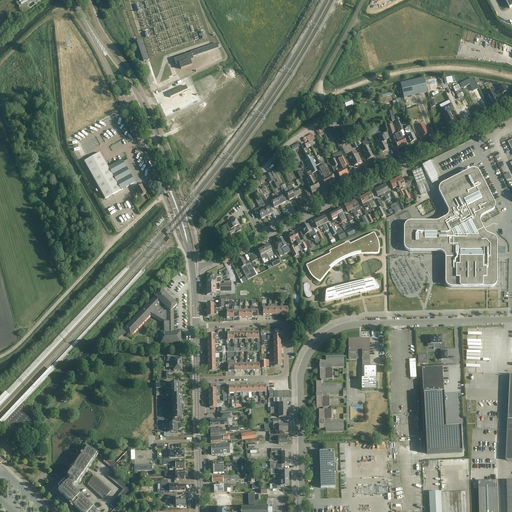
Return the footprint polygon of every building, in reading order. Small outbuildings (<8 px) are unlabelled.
[(143,40),(137,42),(144,62),(149,60),(143,40)] [(217,44),(213,45),(195,51),(191,53),(191,54),(174,59),(176,65),(179,64),(181,69),(192,66),(190,61),(193,60),(193,57),(214,50),(219,49),(217,44)] [(404,99),(427,93),(424,78),(400,84),(404,99)] [(458,85),(453,88),(458,98),(463,95),(458,85)] [(498,88),(502,94),(508,91),(505,85),(498,88)] [(188,90),(186,86),(168,94),(170,98),(188,90)] [(487,94),(492,104),(499,100),(497,97),(500,95),(498,90),(495,92),(494,90),(487,94)] [(477,95),(470,99),(475,110),(483,106),(480,102),(481,101),(480,101),(479,99),(480,99),(479,99),(477,95)] [(401,98),(396,100),(396,101),(392,102),(394,107),(403,104),(401,98)] [(464,104),(457,107),(459,111),(461,115),(461,114),(463,118),(470,114),(468,111),(469,110),(467,107),(466,107),(465,105),(468,104),(466,100),(463,102),(464,104)] [(450,104),(447,105),(441,109),(450,127),(455,125),(449,112),(453,110),(450,104)] [(424,124),(417,128),(422,138),(428,134),(424,124)] [(395,135),(392,125),(386,127),(389,136),(395,135)] [(410,143),(416,140),(413,133),(412,134),(409,129),(408,129),(408,131),(406,132),(408,136),(407,136),(410,143)] [(403,137),(401,133),(397,135),(403,147),(407,145),(403,137)] [(313,134),(308,137),(310,142),(316,140),(313,134)] [(378,146),(377,146),(377,147),(377,148),(377,149),(377,150),(378,150),(379,150),(380,150),(382,153),(388,150),(384,141),(386,140),(383,134),(377,137),(381,144),(378,146)] [(397,135),(393,137),(395,141),(394,141),(399,149),(403,147),(397,135)] [(373,157),(368,146),(371,144),(368,138),(364,139),(365,141),(362,142),(363,146),(361,147),(368,160),(373,157)] [(354,167),(362,163),(357,154),(356,152),(344,158),(348,165),(352,163),(354,167)] [(135,183),(122,160),(108,168),(100,153),(84,162),(105,199),(135,183)] [(336,160),(344,177),(349,175),(345,167),(343,168),(342,165),(346,163),(342,156),(336,159),(336,160)] [(315,173),(318,171),(317,170),(318,170),(316,167),(312,158),(308,160),(311,165),(313,169),(313,168),(315,173)] [(336,160),(336,159),(336,158),(330,161),(333,168),(335,167),(337,171),(336,171),(340,179),(344,177),(336,160)] [(315,173),(313,168),(313,169),(311,165),(308,160),(305,162),(308,167),(311,174),(315,173)] [(328,174),(325,166),(322,161),(319,163),(321,168),(322,168),(330,185),(334,182),(330,174),(327,176),(327,175),(328,174)] [(438,176),(430,161),(422,165),(429,180),(438,176)] [(326,187),(330,185),(322,168),(321,168),(318,170),(317,170),(318,171),(322,178),(321,178),(326,187)] [(448,212),(448,213),(448,214),(448,215),(447,216),(447,217),(446,217),(445,218),(438,222),(437,222),(436,222),(410,222),(409,222),(408,223),(407,223),(406,224),(405,225),(404,226),(404,227),(404,228),(404,229),(404,246),(404,247),(404,248),(404,249),(405,250),(406,251),(407,251),(408,252),(409,252),(410,252),(439,252),(440,252),(441,253),(442,253),(443,254),(444,254),(444,255),(445,256),(445,257),(445,258),(445,282),(445,283),(445,284),(446,285),(446,286),(447,287),(448,287),(449,288),(450,288),(452,288),(490,288),(491,288),(492,288),(494,287),(495,286),(495,285),(496,284),(496,283),(497,282),(497,243),(497,242),(496,241),(496,240),(495,239),(494,238),(493,237),(492,237),(487,235),(487,234),(486,234),(485,233),(484,232),(480,224),(480,223),(480,222),(480,221),(480,219),(481,218),(482,217),(483,216),(491,212),(492,212),(493,211),(493,210),(494,209),(494,208),(495,207),(495,206),(494,204),(494,203),(479,173),(478,172),(477,172),(477,171),(476,170),(474,170),(473,170),(472,170),(471,170),(470,170),(442,184),(441,185),(441,186),(440,186),(439,187),(439,188),(438,189),(438,190),(438,191),(439,192),(439,193),(448,210),(448,211),(448,212)] [(274,180),(270,173),(265,175),(269,183),(274,180)] [(283,189),(284,191),(286,195),(289,201),(295,198),(289,186),(286,188),(285,184),(282,185),(278,176),(275,178),(280,186),(279,186),(281,190),(283,189)] [(313,176),(309,178),(316,192),(320,190),(316,182),(313,176)] [(401,177),(395,180),(400,189),(401,188),(402,190),(404,189),(403,187),(405,186),(401,177)] [(312,194),(316,192),(309,178),(305,180),(308,186),(312,194)] [(399,192),(402,190),(401,188),(400,189),(395,180),(390,183),(393,189),(396,188),(398,192),(399,192)] [(292,185),(289,186),(295,198),(301,195),(298,189),(295,191),(292,185)] [(391,194),(389,191),(386,185),(380,188),(385,197),(386,196),(387,198),(384,199),(385,202),(390,199),(388,196),(391,194)] [(142,186),(136,189),(138,193),(134,195),(135,198),(140,195),(141,197),(146,194),(142,186)] [(385,197),(380,188),(375,191),(378,197),(380,196),(381,198),(383,197),(384,199),(387,198),(386,196),(385,197)] [(406,198),(407,200),(410,199),(406,191),(403,192),(402,190),(399,192),(402,197),(404,196),(406,198)] [(267,197),(265,193),(264,192),(260,193),(265,202),(269,200),(267,197)] [(274,194),(280,205),(286,203),(283,197),(280,198),(279,196),(277,193),(274,194)] [(365,196),(368,202),(369,204),(371,204),(372,206),(369,207),(370,209),(375,207),(371,200),(374,199),(371,193),(365,196)] [(280,205),(274,194),(272,195),(274,199),(274,200),(271,201),(271,202),(274,208),(280,205)] [(363,205),(364,207),(368,205),(369,207),(372,206),(371,204),(369,204),(368,202),(365,196),(359,199),(363,205)] [(350,204),(356,216),(359,215),(357,212),(360,210),(359,207),(356,201),(350,204)] [(261,205),(267,217),(273,214),(270,207),(267,209),(264,203),(261,205)] [(351,214),(353,213),(355,217),(356,216),(350,204),(344,206),(347,213),(350,211),(351,214)] [(257,218),(260,217),(261,219),(267,217),(261,205),(258,206),(259,208),(254,211),(257,218)] [(395,213),(401,210),(398,205),(392,208),(395,213)] [(381,209),(381,207),(377,209),(383,220),(386,219),(381,209)] [(340,225),(344,223),(347,221),(343,215),(340,208),(340,209),(339,208),(337,209),(337,210),(335,211),(339,220),(341,219),(342,221),(339,223),(340,225)] [(332,220),(333,221),(334,222),(335,223),(336,223),(337,223),(337,224),(339,223),(342,221),(341,219),(339,220),(335,211),(332,213),(331,212),(329,213),(329,214),(332,220)] [(325,216),(319,219),(326,232),(329,230),(326,224),(328,222),(325,216)] [(365,226),(370,224),(366,217),(366,216),(361,218),(365,226)] [(237,233),(241,231),(238,225),(239,224),(236,218),(231,221),(231,222),(223,226),(225,230),(226,230),(229,235),(236,231),(237,233)] [(326,232),(319,219),(314,222),(317,228),(320,227),(321,229),(322,229),(324,233),(326,232)] [(310,228),(308,225),(305,226),(304,226),(303,227),(302,228),(305,235),(308,234),(312,240),(315,241),(319,239),(313,229),(313,228),(312,228),(311,228),(310,228)] [(348,237),(355,233),(353,229),(348,231),(349,232),(346,234),(348,237)] [(347,239),(343,231),(337,234),(340,242),(347,239)] [(303,240),(300,241),(296,232),(295,232),(294,232),(291,233),(298,246),(301,252),(307,248),(304,242),(303,240)] [(298,246),(291,233),(288,235),(287,236),(293,246),(290,248),(295,257),(298,255),(294,248),(298,246)] [(329,252),(329,253),(330,253),(330,254),(329,254),(307,265),(306,265),(306,266),(306,267),(309,272),(311,275),(311,276),(312,276),(313,278),(315,280),(319,281),(319,282),(320,282),(320,281),(327,273),(331,269),(331,268),(330,268),(330,267),(332,265),(335,264),(336,263),(337,262),(342,259),(347,257),(352,255),(353,255),(355,254),(357,254),(358,253),(360,253),(361,253),(361,254),(361,255),(367,254),(377,254),(378,254),(378,253),(379,249),(379,246),(379,244),(377,239),(374,234),(374,233),(373,233),(350,244),(349,244),(349,243),(348,243),(330,251),(329,252)] [(289,247),(285,249),(284,247),(286,246),(282,239),(281,240),(280,239),(278,240),(278,241),(278,243),(275,245),(278,250),(281,248),(284,254),(288,252),(289,255),(292,253),(289,247)] [(304,242),(307,248),(308,250),(312,248),(308,240),(304,242)] [(269,245),(263,248),(266,254),(272,251),(269,245)] [(266,254),(263,248),(258,251),(262,259),(264,258),(266,261),(267,260),(270,258),(269,256),(268,257),(266,254)] [(256,276),(251,265),(249,262),(246,264),(243,258),(237,261),(241,268),(246,266),(250,275),(246,277),(247,281),(256,276)] [(270,262),(273,268),(281,264),(278,258),(270,262)] [(207,284),(220,283),(221,282),(221,279),(217,279),(217,281),(216,281),(213,274),(208,276),(209,277),(207,277),(206,279),(207,284)] [(413,280),(419,286),(423,282),(417,276),(413,280)] [(325,293),(325,302),(325,303),(326,303),(377,290),(378,290),(378,289),(374,281),(373,281),(373,280),(372,280),(371,280),(327,291),(326,291),(326,292),(325,292),(325,293)] [(219,284),(215,284),(211,284),(211,285),(207,285),(207,296),(212,295),(212,296),(216,296),(216,292),(231,292),(231,282),(224,282),(224,284),(219,284)] [(309,289),(310,288),(310,287),(310,286),(309,285),(309,284),(308,284),(307,284),(307,283),(306,283),(306,284),(305,284),(304,284),(304,285),(303,286),(303,287),(303,288),(303,290),(304,291),(304,293),(305,294),(305,296),(306,297),(306,298),(307,298),(308,298),(309,298),(310,298),(311,297),(312,296),(312,295),(312,294),(311,293),(311,292),(310,291),(309,291),(309,290),(309,289)] [(177,305),(174,302),(161,290),(157,294),(156,293),(154,296),(155,297),(148,304),(137,315),(117,336),(117,337),(119,338),(127,333),(131,336),(150,316),(162,323),(162,332),(160,332),(161,345),(181,344),(181,340),(181,331),(174,332),(173,309),(177,305)] [(252,339),(251,339),(251,343),(253,343),(253,339),(257,339),(257,343),(260,343),(259,339),(259,332),(252,333),(252,339)] [(444,349),(444,342),(442,342),(442,336),(430,337),(430,341),(428,341),(428,347),(433,347),(433,345),(439,345),(439,349),(444,349)] [(348,359),(359,359),(356,350),(362,350),(362,379),(361,379),(362,390),(376,390),(376,379),(376,367),(370,367),(369,340),(348,341),(348,359)] [(173,361),(173,364),(182,364),(182,363),(182,361),(182,358),(173,358),(173,355),(167,355),(167,361),(173,361)] [(321,379),(321,381),(326,381),(326,379),(332,379),(332,370),(331,370),(331,368),(344,367),(344,356),(326,357),(326,361),(320,361),(320,379),(321,379)] [(482,359),(482,368),(496,369),(496,359),(482,359)] [(442,367),(422,369),(426,454),(462,452),(460,427),(445,428),(442,367)] [(323,408),(323,409),(325,409),(325,408),(329,408),(329,398),(328,398),(328,396),(339,396),(338,391),(341,391),(341,389),(341,385),(323,385),(323,382),(326,382),(326,381),(321,381),(321,382),(316,382),(316,408),(323,408)] [(169,388),(169,390),(169,394),(179,394),(179,384),(169,384),(169,388)] [(216,395),(216,394),(220,394),(220,387),(215,387),(215,389),(209,389),(209,396),(216,395)] [(0,405),(10,395),(6,391),(0,397),(0,405)] [(172,399),(172,408),(183,408),(183,405),(181,405),(181,401),(177,401),(177,399),(172,399)] [(360,431),(380,431),(380,400),(369,400),(369,424),(360,424),(360,431)] [(11,432),(19,439),(20,438),(37,419),(22,404),(3,424),(9,430),(8,431),(10,432),(11,432)] [(365,416),(365,407),(355,407),(355,412),(359,412),(359,416),(365,416)] [(172,408),(172,417),(177,417),(177,415),(182,415),(182,411),(183,411),(183,408),(172,408)] [(325,410),(325,409),(323,409),(323,410),(319,410),(319,429),(325,428),(325,433),(344,432),(344,421),(330,422),(330,420),(331,420),(331,410),(325,410)] [(221,419),(210,419),(210,426),(228,426),(228,419),(232,419),(232,413),(221,414),(221,419)] [(172,417),(172,424),(177,424),(179,424),(179,420),(182,420),(182,415),(177,415),(177,417),(172,417)] [(288,432),(288,425),(279,425),(279,423),(273,423),(273,429),(279,429),(279,432),(288,432)] [(172,424),(168,424),(168,433),(177,433),(177,424),(172,424)] [(278,438),(276,438),(276,435),(269,435),(269,442),(276,442),(276,440),(278,440),(278,445),(288,444),(288,437),(278,437),(278,438)] [(212,455),(230,454),(229,444),(211,445),(212,455)] [(61,489),(58,492),(69,502),(72,504),(71,505),(72,507),(73,507),(74,506),(74,507),(79,511),(96,511),(73,490),(73,488),(74,486),(76,485),(97,453),(88,447),(84,452),(81,457),(74,467),(71,472),(68,477),(68,478),(61,489)] [(271,453),(275,453),(275,456),(281,456),(281,459),(288,459),(288,453),(281,453),(281,449),(271,449),(271,453)] [(320,488),(334,488),(334,473),(336,473),(335,466),(334,466),(333,451),(319,452),(320,452),(321,467),(324,467),(324,468),(322,468),(323,472),(324,472),(324,473),(321,473),(322,488),(320,488)] [(115,509),(112,511),(119,511),(116,509),(133,489),(113,472),(118,465),(107,456),(103,462),(114,470),(108,477),(123,490),(110,506),(115,509)] [(280,469),(282,469),(282,465),(288,465),(288,459),(281,459),(281,462),(275,462),(275,469),(280,469)] [(176,461),(176,460),(164,460),(164,465),(173,465),(173,469),(176,469),(185,469),(185,461),(176,461)] [(219,464),(219,465),(213,465),(213,466),(212,467),(212,469),(213,470),(213,474),(218,474),(224,474),(224,466),(225,466),(225,467),(231,467),(231,463),(225,463),(225,464),(224,464),(219,464)] [(278,479),(288,479),(288,472),(280,472),(280,469),(275,469),(270,469),(270,475),(278,475),(278,479)] [(185,472),(179,472),(179,471),(170,472),(170,476),(169,476),(169,477),(173,476),(173,475),(176,475),(176,480),(184,480),(184,479),(185,479),(185,472)] [(88,485),(103,500),(111,491),(94,475),(88,485)] [(289,487),(288,479),(278,479),(278,484),(273,484),(270,484),(270,490),(281,490),(280,487),(289,487)] [(497,511),(496,481),(478,482),(478,511),(497,511)] [(169,492),(176,492),(185,492),(186,491),(185,485),(178,485),(178,484),(160,485),(161,490),(158,490),(158,496),(164,496),(164,492),(169,492)] [(267,494),(267,488),(260,488),(260,484),(257,484),(257,490),(260,490),(260,494),(267,494)] [(230,485),(223,485),(220,485),(220,486),(214,487),(214,489),(214,490),(213,490),(213,492),(214,493),(221,493),(224,493),(227,493),(227,488),(230,488),(230,485)] [(466,511),(466,492),(441,493),(441,511),(466,511)] [(441,511),(441,493),(429,494),(429,511),(441,511)] [(229,494),(214,495),(214,504),(216,504),(216,507),(232,506),(232,496),(229,496),(229,494)] [(177,506),(178,506),(185,506),(185,507),(186,507),(186,498),(185,498),(185,499),(177,499),(177,498),(176,498),(176,499),(170,499),(170,496),(164,496),(165,502),(176,502),(176,508),(177,508),(177,506)]
